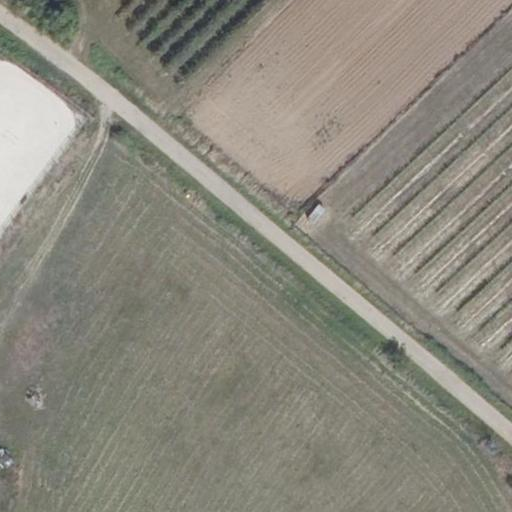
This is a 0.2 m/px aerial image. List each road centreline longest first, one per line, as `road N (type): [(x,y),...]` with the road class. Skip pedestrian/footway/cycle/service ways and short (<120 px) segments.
road 1 (track): [(511,436),(110,97),(0,15)]
road 2 (track): [(0,323),(70,201),(102,135),(110,97)]
